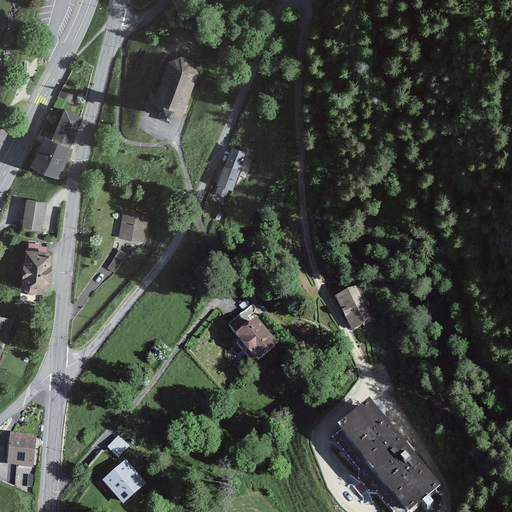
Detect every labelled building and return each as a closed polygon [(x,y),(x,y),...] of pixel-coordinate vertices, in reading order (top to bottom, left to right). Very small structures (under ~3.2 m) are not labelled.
[(181,55),(168,62),(152,103),(161,107),(159,114),(170,118),(173,112),(182,116),(199,71),(192,60),(181,55)] [(86,96),(64,86),(58,97),(83,108),(86,96)] [(81,116),(65,110),(53,141),(43,136),(30,167),(59,180),(83,117),(81,116)] [(246,150),(231,144),(214,192),(228,197),(246,150)] [(46,203),(26,200),(22,228),(42,231),(46,203)] [(148,216),(123,211),(119,237),(143,242),(148,216)] [(115,272),(126,254),(117,248),(106,267),(115,272)] [(53,254),(25,251),(21,293),(49,296),(53,254)] [(356,285),(335,296),(353,329),(374,318),(356,285)] [(283,350),(250,307),(228,325),(260,367),(283,350)] [(342,429),(332,437),(364,474),(363,481),(367,485),(374,494),(381,494),(396,511),(409,511),(442,485),(370,397),(338,422),(342,429)] [(35,468),(38,438),(13,435),(10,465),(35,468)] [(119,435),(107,447),(118,458),(130,446),(119,435)] [(126,458),(102,480),(124,503),(147,482),(126,458)]
